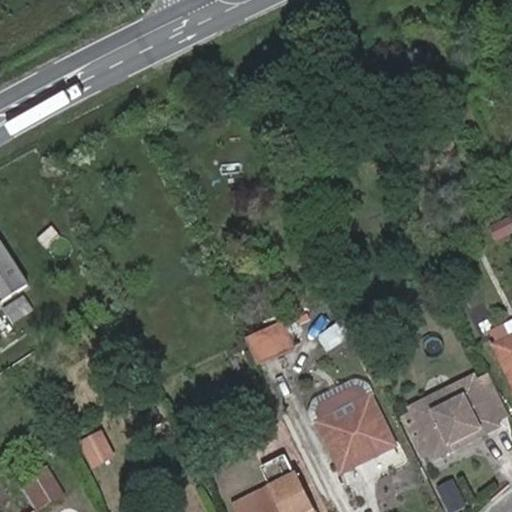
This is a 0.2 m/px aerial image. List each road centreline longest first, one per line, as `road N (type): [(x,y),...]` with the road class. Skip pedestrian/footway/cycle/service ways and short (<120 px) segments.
road 1 (primary): [(0,136),(266,0)]
road 2 (primary): [(194,3),(0,102)]
